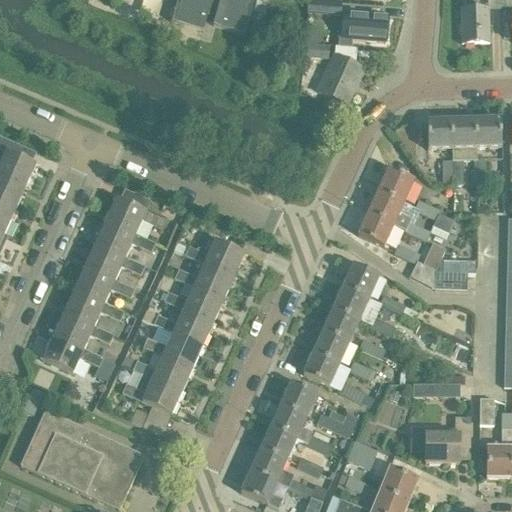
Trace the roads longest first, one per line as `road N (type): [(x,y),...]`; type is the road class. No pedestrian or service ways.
road 1 (residential): [(188,504),(312,238)]
road 2 (residential): [(312,238),(91,143)]
road 3 (residential): [(91,143),(0,359)]
road 4 (residential): [(312,238),(365,127),(388,101),(420,91)]
